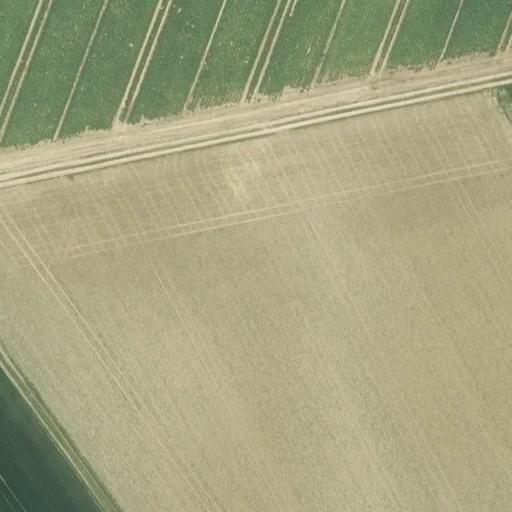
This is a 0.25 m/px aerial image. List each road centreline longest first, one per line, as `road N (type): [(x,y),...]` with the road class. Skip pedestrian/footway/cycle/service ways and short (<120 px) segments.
road 1 (track): [(511,82),(0,183)]
road 2 (track): [(109,511),(0,358)]
